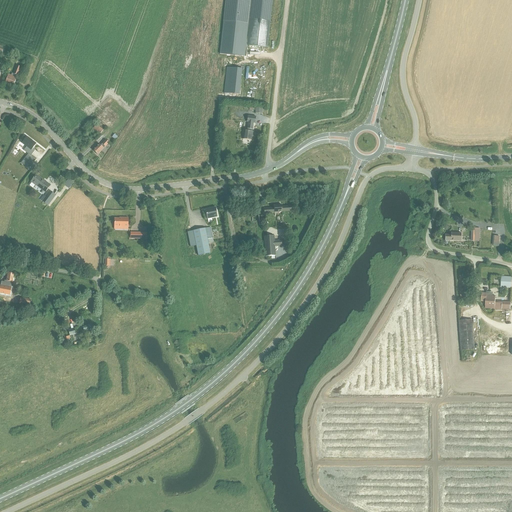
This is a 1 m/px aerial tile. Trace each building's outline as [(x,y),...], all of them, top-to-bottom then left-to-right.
[(225,0),(221,52),(267,57),(272,0),(225,0)] [(5,82),(14,85),(19,70),(20,67),(17,66),(13,74),(12,74),(11,75),(8,74),(5,82)] [(227,68),(224,93),(239,95),(242,69),(227,68)] [(111,124),(119,115),(110,107),(102,116),(111,124)] [(247,131),(243,130),(242,134),(243,135),(242,139),(251,140),(252,136),(253,136),(253,132),(252,131),(252,129),(252,130),(253,123),(255,123),(256,117),(248,116),(247,122),(248,122),(247,129),(247,131)] [(103,130),(96,125),(93,129),(100,134),(103,130)] [(116,135),(109,141),(111,144),(118,138),(116,135)] [(24,137),(20,141),(23,142),(21,144),(26,147),(23,151),(31,156),(35,150),(33,148),(36,144),(27,137),(26,138),(24,137)] [(106,140),(100,145),(103,148),(109,143),(108,142),(106,140)] [(103,148),(100,145),(99,144),(93,151),(97,155),(103,148)] [(31,181),(29,184),(34,188),(36,185),(45,192),(50,185),(36,175),(31,181)] [(69,179),(64,185),(69,189),(73,182),(69,179)] [(49,191),(41,201),(48,206),(56,195),(49,191)] [(274,213),(282,212),(291,211),(291,206),(281,207),(281,205),(274,205),(274,208),(264,208),(264,214),(274,213)] [(217,216),(215,208),(205,210),(207,219),(217,216)] [(122,219),(114,219),(114,227),(124,227),(124,229),(128,229),(128,218),(122,218),(122,219)] [(193,231),(187,232),(190,247),(196,246),(198,256),(210,254),(208,244),(214,243),(211,228),(205,229),(193,231)] [(445,241),(461,241),(461,233),(451,233),(451,235),(445,235),(445,241)] [(274,236),(264,237),(265,257),(275,256),(275,247),(284,246),(283,240),(274,241),(274,236)] [(146,241),(145,241),(146,251),(154,250),(152,237),(146,238),(146,241)] [(0,285),(0,293),(10,295),(11,288),(12,282),(14,274),(8,273),(6,281),(4,280),(4,282),(3,286),(0,286),(0,285)] [(511,288),(511,277),(501,277),(501,288),(511,288)] [(482,293),(481,301),(486,301),(485,308),(495,309),(502,309),(510,309),(510,302),(495,301),(495,296),(486,296),(486,294),(482,293)] [(459,320),(461,350),(474,349),(472,319),(459,320)] [(88,333),(93,332),(91,324),(82,326),(84,332),(88,331),(88,333)] [(78,327),(68,330),(69,336),(80,333),(78,327)]
